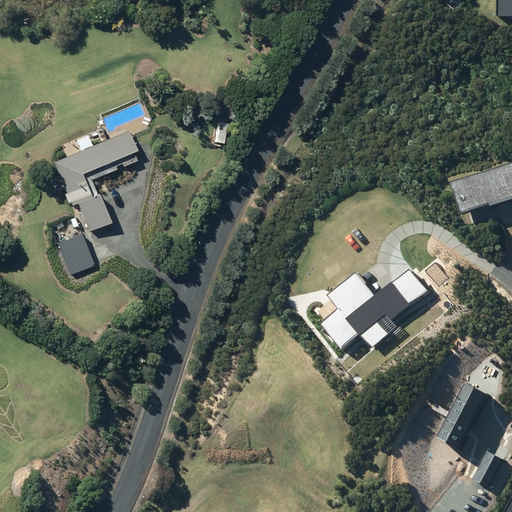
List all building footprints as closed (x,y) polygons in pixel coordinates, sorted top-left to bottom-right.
[(511,0),(497,0),(497,16),(511,16),(511,0)] [(127,129),(93,144),(88,133),(74,139),(79,150),(53,162),(66,190),(63,192),(69,206),(76,202),(89,230),(109,221),(91,180),(140,158),(127,129)] [(511,168),(457,186),(467,217),(511,202),(511,168)] [(72,274),(94,264),(80,236),(59,246),(72,274)] [(371,343),(419,307),(400,283),(380,298),(364,277),(335,298),(346,313),(328,326),(348,353),(367,338),(371,343)]
